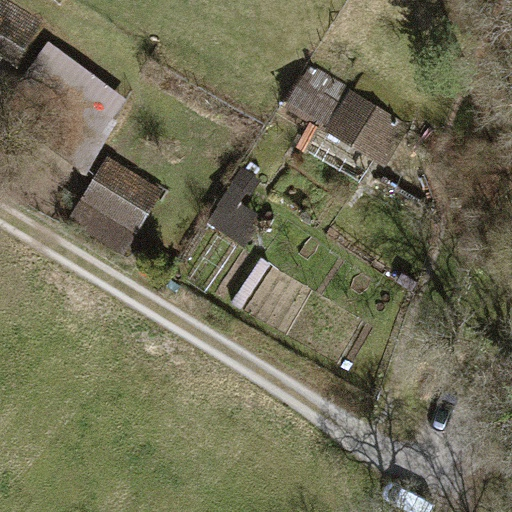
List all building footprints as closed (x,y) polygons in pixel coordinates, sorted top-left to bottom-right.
[(55,31),(4,0),(0,0),(0,57),(18,69),(27,54),(36,60),(55,31)] [(66,43),(14,102),(84,162),(135,103),(66,43)] [(281,108),(385,169),(410,128),(305,66),(281,108)] [(108,156),(67,222),(125,258),(152,216),(144,211),(159,187),(108,156)] [(263,183),(240,169),(208,221),(230,235),(263,183)]
